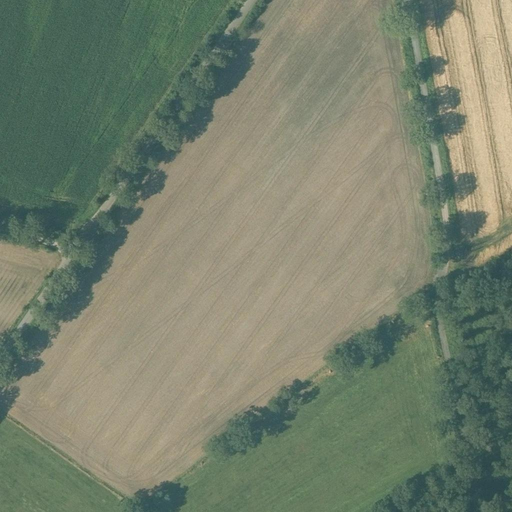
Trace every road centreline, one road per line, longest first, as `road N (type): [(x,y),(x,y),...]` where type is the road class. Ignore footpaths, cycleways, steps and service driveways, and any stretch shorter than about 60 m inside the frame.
road 1 (unclassified): [(0,355),(250,0)]
road 2 (unclassified): [(404,0),(445,205),(447,261)]
road 3 (track): [(447,261),(437,297),(479,511)]
